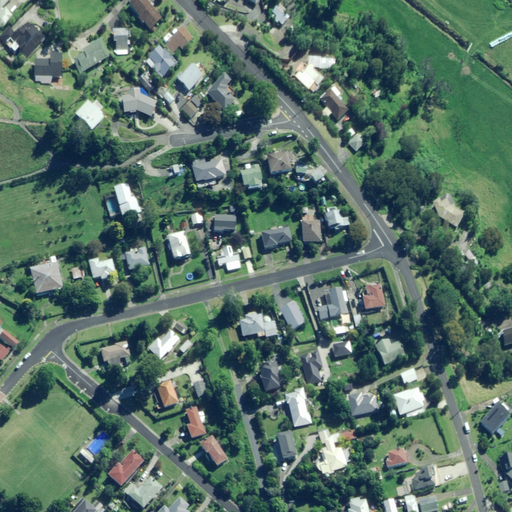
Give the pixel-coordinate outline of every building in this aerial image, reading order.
[(9,0),(0,0),(0,25),(1,27),(13,16),(3,6),(9,0)] [(161,20),(143,0),(135,0),(129,7),(150,30),(161,20)] [(277,3),(269,12),(282,25),(290,16),(277,3)] [(43,39),(28,25),(20,34),(18,31),(14,35),(8,29),(0,37),(0,39),(14,53),(17,50),(25,58),(43,39)] [(125,29),(112,29),(113,54),(128,53),(127,34),(125,34),(125,29)] [(192,42),(182,32),(166,48),(172,55),(179,49),(182,52),(192,42)] [(108,59),(100,44),(82,54),(83,56),(72,61),(79,75),(108,59)] [(176,65),(157,46),(148,55),(150,58),(146,62),(162,78),(164,77),(176,65)] [(62,59),(49,59),(49,65),(35,64),(34,84),(51,85),(51,79),(61,79),(62,59)] [(294,70),(299,74),(294,79),(312,94),(323,82),(319,78),(320,76),(311,68),(309,69),(301,62),(294,70)] [(203,80),(192,69),(182,80),(180,77),(176,82),(188,94),(203,80)] [(152,86),(143,75),(138,79),(147,91),(152,86)] [(224,116),(235,105),(226,96),(229,93),(227,90),(230,87),(223,80),(206,97),(224,116)] [(375,88),(369,92),(375,101),(381,96),(375,88)] [(123,93),(125,112),(131,111),(131,113),(140,111),(153,116),(158,102),(141,95),(141,91),(131,92),(123,93)] [(337,123),(347,115),(342,109),(346,106),(333,91),(320,103),(326,110),(321,115),(326,121),(331,116),(337,123)] [(176,100),(168,92),(162,97),(170,105),(176,100)] [(102,105),(95,98),(90,104),(87,100),(74,113),(91,129),(103,117),(96,110),(102,105)] [(199,113),(190,104),(181,112),(190,121),(199,113)] [(364,149),(356,140),(347,147),(355,156),(364,149)] [(292,168),(295,168),(293,153),(266,158),(270,177),(289,174),(293,173),(292,168)] [(192,168),(196,185),(197,191),(216,186),(215,180),(226,178),(222,161),(192,168)] [(266,181),(262,182),(259,165),(250,166),(251,170),(241,172),(243,188),(246,187),(247,192),(259,190),(268,188),(266,181)] [(311,168),(296,167),(295,175),(309,176),(315,185),(323,180),(314,166),(311,168)] [(132,198),(128,184),(114,187),(122,220),(140,215),(136,197),(132,198)] [(446,196),(433,202),(439,216),(456,228),(464,215),(450,206),(446,196)] [(341,220),(339,212),(324,216),(328,230),(337,227),(338,230),(349,227),(347,218),(341,220)] [(203,223),(201,213),(191,214),(193,224),(203,223)] [(321,244),(319,213),(301,214),(303,245),(321,244)] [(214,232),(224,232),(224,230),(236,231),(236,219),(214,218),(214,223),(207,223),(207,232),(214,232)] [(291,241),(288,227),(261,234),(264,250),(277,247),(277,245),(291,241)] [(190,257),(184,232),(166,237),(170,252),(171,251),(174,261),(190,257)] [(232,254),(230,247),(222,249),(223,256),(217,258),(218,266),(226,264),(228,271),(241,268),(237,253),(232,254)] [(251,258),(249,248),(242,249),(245,259),(251,258)] [(133,251),(125,253),(129,271),(150,267),(146,249),(133,251)] [(477,263),(469,251),(465,254),(469,260),(466,262),(470,268),(477,263)] [(111,257),(97,260),(88,262),(93,281),(100,279),(101,282),(110,280),(109,276),(115,275),(111,257)] [(63,291),(55,258),(50,259),(51,264),(46,265),(30,269),(36,297),(63,291)] [(85,278),(82,267),(71,270),(73,281),(85,278)] [(385,306),(380,285),(366,289),(368,297),(363,298),(365,311),(385,306)] [(345,301),(348,300),(345,290),(343,291),(342,288),(324,292),(327,305),(318,307),(320,319),(347,312),(345,301)] [(300,308),(296,303),(280,312),(291,331),(305,324),(297,310),(300,308)] [(363,324),(360,314),(354,316),(356,325),(363,324)] [(256,319),(255,315),(245,318),(246,322),(239,324),(242,339),(257,335),(258,338),(266,337),(266,338),(277,336),(274,323),(263,325),(261,317),(256,319)] [(185,326),(179,321),(175,327),(181,332),(185,326)] [(8,328),(1,335),(16,348),(22,341),(8,328)] [(511,329),(503,331),(505,344),(511,342),(511,329)] [(160,361),(167,353),(168,354),(173,349),(172,348),(179,340),(170,332),(160,343),(157,340),(148,350),(160,361)] [(13,349),(3,340),(0,343),(0,357),(3,360),(13,349)] [(349,341),(332,345),(325,346),(326,354),(334,352),(335,356),(352,352),(349,341)] [(390,347),(388,342),(376,347),(384,365),(404,356),(398,343),(390,347)] [(131,363),(126,343),(115,345),(115,347),(101,350),(104,364),(108,363),(109,367),(120,365),(119,359),(125,358),(126,364),(131,363)] [(188,349),(184,345),(179,351),(183,354),(188,349)] [(268,362),(269,367),(265,368),(263,369),(263,370),(257,372),(260,379),(265,395),(282,389),(288,388),(278,358),(268,362)] [(417,381),(413,372),(400,377),(404,387),(417,381)] [(139,381),(130,385),(134,393),(142,390),(139,381)] [(178,404),(170,381),(156,386),(164,409),(178,404)] [(207,395),(202,382),(193,385),(198,399),(207,395)] [(305,404),(302,393),(294,395),(295,397),(285,400),(287,408),(288,408),(294,430),(311,425),(308,415),(307,415),(304,404),(305,404)] [(419,398),(417,393),(394,400),(399,418),(423,410),(421,404),(424,404),(422,398),(419,398)] [(378,411),(374,398),(363,400),(362,397),(348,400),(351,417),(378,411)] [(214,398),(208,400),(212,410),(218,408),(214,398)] [(197,411),(196,408),(185,412),(190,426),(186,427),(191,440),(206,435),(202,424),(206,422),(201,409),(197,411)] [(509,422),(497,409),(480,426),(492,438),(509,422)] [(355,439),(353,431),(338,436),(340,444),(355,439)] [(297,459),(291,435),(274,439),(280,463),(297,459)] [(228,459),(212,437),(200,446),(206,455),(207,455),(216,467),(228,459)] [(334,452),(331,443),(324,445),(328,455),(322,457),(325,467),(319,469),(322,477),(347,469),(341,450),(334,452)] [(94,461),(83,450),(80,453),(91,464),(94,461)] [(408,464),(404,452),(388,456),(389,461),(386,462),(388,470),(408,464)] [(144,463),(132,453),(120,467),(118,466),(108,478),(121,489),(144,463)] [(511,458),(511,457),(499,461),(504,478),(511,485),(511,458)] [(440,487),(435,468),(419,471),(421,480),(411,482),(414,493),(429,490),(440,487)] [(381,478),(378,469),(369,471),(371,481),(381,478)] [(123,494),(127,497),(143,511),(162,489),(150,479),(138,493),(130,486),(123,494)] [(510,492),(507,483),(498,485),(501,495),(510,492)] [(417,511),(415,497),(405,499),(407,511),(417,511)] [(189,506),(180,499),(168,511),(164,508),(160,511),(187,511),(185,510),(189,506)] [(94,511),(82,500),(75,508),(78,510),(76,511),(94,511)] [(350,511),(368,511),(365,502),(360,503),(359,500),(352,502),(348,503),(351,511),(350,511)] [(396,511),(393,501),(383,504),(385,511),(396,511)]
